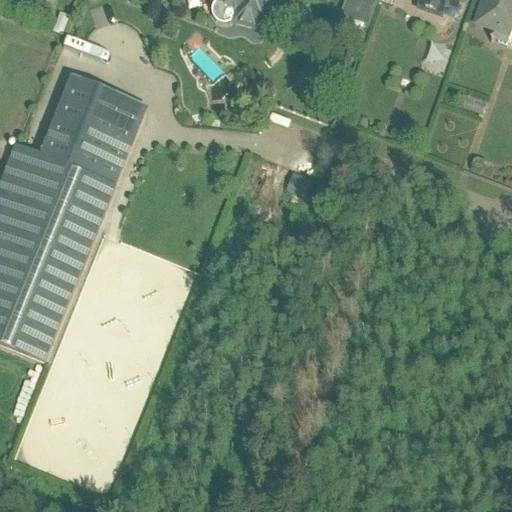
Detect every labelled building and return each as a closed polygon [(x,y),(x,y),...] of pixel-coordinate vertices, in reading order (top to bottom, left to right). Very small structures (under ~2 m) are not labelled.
[(230,22),(267,35),(276,0),(216,0),(216,1),(230,22)] [(328,14),(332,0),(294,0),(293,2),(328,14)] [(366,0),(345,0),(343,10),(371,18),(375,2),(366,0)] [(408,0),(409,0),(461,18),(467,0),(408,0)] [(511,31),(511,0),(483,0),(477,19),(511,31)] [(20,154),(0,145),(0,349),(31,362),(133,108),(52,76),(20,154)]
